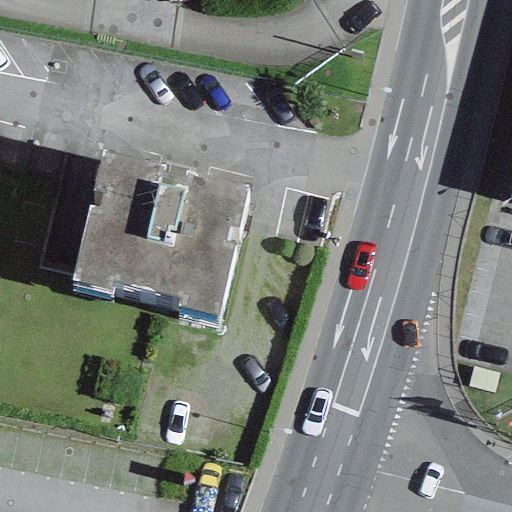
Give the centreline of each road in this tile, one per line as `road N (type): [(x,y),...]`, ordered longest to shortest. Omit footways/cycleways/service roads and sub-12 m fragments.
road 1 (secondary): [(327,466),(446,0)]
road 2 (residential): [(327,466),(511,511)]
